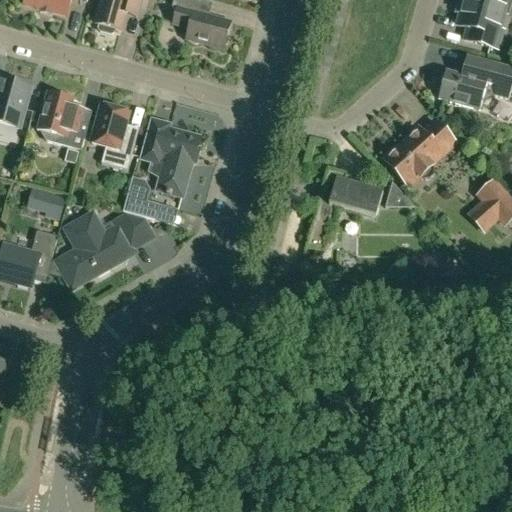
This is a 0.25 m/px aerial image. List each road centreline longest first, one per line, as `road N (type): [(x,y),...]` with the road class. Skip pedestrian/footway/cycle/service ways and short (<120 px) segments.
road 1 (residential): [(94,351),(110,330),(212,263),(235,222),(261,116)]
road 2 (residential): [(263,109),(0,37)]
road 3 (unclassified): [(261,116),(342,129),(402,77),(429,0)]
road 4 (residential): [(69,511),(65,480),(94,351)]
